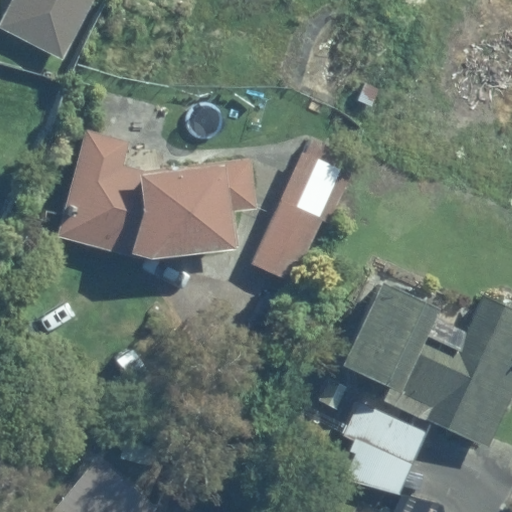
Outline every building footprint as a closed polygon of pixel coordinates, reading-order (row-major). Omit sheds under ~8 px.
[(94,0),(13,0),(0,27),(0,32),(62,64),(94,0)] [(363,26),(321,11),(297,76),(339,91),(363,26)] [(126,147),(78,133),(52,232),(127,253),(125,260),(234,257),(233,217),(256,217),(254,175),(116,179),(126,147)] [(252,266),(288,281),(340,159),(304,143),(252,266)] [(439,408),(435,416),(482,438),(511,374),(511,315),(477,299),(449,358),(425,347),(437,323),(381,297),(345,373),(390,394),(394,386),(439,408)] [(424,428),(353,401),(341,432),(353,436),(336,481),(396,504),(424,428)] [(141,511),(150,498),(78,453),(42,511),(141,511)]
